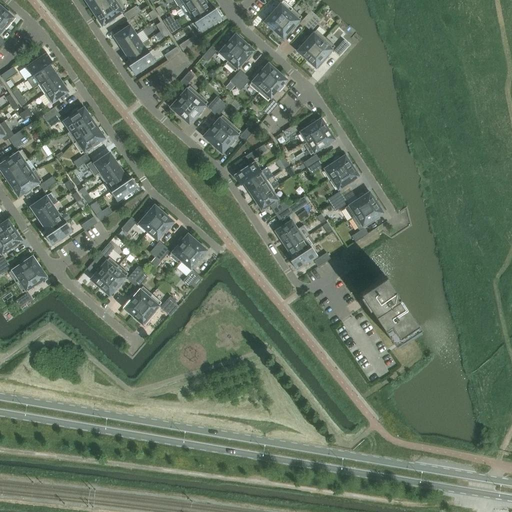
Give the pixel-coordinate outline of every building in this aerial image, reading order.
[(95,15),(118,0),(96,0),(89,5),(95,15)] [(114,18),(126,10),(119,0),(118,0),(95,15),(102,25),(107,22),(108,24),(115,20),(114,18)] [(190,12),(206,1),(205,0),(188,0),(184,3),(190,12)] [(273,30),(293,9),(283,0),(277,8),(275,6),(269,12),(271,14),(264,22),(273,30)] [(194,22),(215,8),(212,10),(206,1),(190,12),(196,21),(194,22)] [(128,20),(140,12),(136,6),(124,14),(128,20)] [(164,13),(160,6),(155,9),(160,16),(164,13)] [(200,32),(222,18),(215,8),(194,22),(200,32)] [(12,23),(10,22),(14,17),(4,9),(0,14),(0,33),(4,28),(6,30),(12,23)] [(295,24),(302,17),(293,9),(273,30),(274,31),(274,32),(278,35),(278,34),(283,38),(290,31),(292,32),(297,26),(295,24)] [(157,17),(153,11),(148,14),(153,20),(157,17)] [(306,27),(316,15),(311,11),(301,22),(306,27)] [(311,31),(321,20),(316,15),(306,27),(311,31)] [(172,24),(167,18),(163,21),(167,27),(172,24)] [(165,29),(161,22),(156,25),(160,32),(165,29)] [(176,30),(172,24),(167,27),(171,33),(176,30)] [(120,45),(136,35),(130,25),(114,36),(120,45)] [(169,35),(165,29),(160,32),(164,38),(169,35)] [(306,59),(325,38),(316,30),(310,37),(308,35),(302,42),(304,43),(297,51),(302,55),(301,56),(305,59),(306,59)] [(228,61),(245,42),(235,34),(232,38),(230,37),(224,43),(226,44),(219,52),(228,60),(228,61)] [(126,54),(142,44),(136,35),(120,45),(126,54)] [(183,51),(196,43),(192,37),(179,45),(183,51)] [(330,55),(328,53),(335,46),(325,38),(306,59),(317,69),(330,55)] [(339,56),(349,45),(344,40),(334,51),(339,56)] [(235,72),(245,61),(246,63),(252,56),(250,55),(254,50),(245,42),(228,61),(228,60),(225,63),(235,72)] [(132,63),(148,52),(142,44),(126,54),(132,63)] [(208,61),(217,50),(212,46),(202,57),(208,61)] [(168,61),(181,53),(177,47),(164,55),(168,61)] [(135,75),(156,61),(150,51),(148,52),(132,63),(128,65),(135,75)] [(26,67),(32,76),(51,63),(49,60),(50,58),(47,53),(26,67)] [(38,85),(56,73),(50,64),(53,62),(51,63),(32,76),(38,85)] [(259,93),(278,71),(277,71),(277,70),(274,66),(273,67),(268,63),(265,67),(263,66),(257,72),(259,74),(249,85),(259,93)] [(5,81),(17,73),(13,67),(1,75),(5,81)] [(235,86),(245,75),(240,70),(230,81),(235,86)] [(279,92),(285,86),(283,84),(287,80),(278,71),(259,93),(268,101),(278,90),(279,92)] [(184,87),(194,76),(189,72),(179,83),(184,87)] [(44,94),(62,82),(56,73),(38,85),(44,94)] [(240,91),(250,79),(245,75),(235,86),(240,91)] [(51,103),(68,91),(62,82),(44,94),(51,103)] [(180,115),(199,94),(189,86),(183,93),(181,91),(176,98),(177,99),(170,107),(180,115)] [(22,96),(17,90),(13,93),(17,99),(22,96)] [(202,109),(208,102),(199,94),(180,115),(180,116),(180,117),(184,120),(189,124),(196,116),(198,117),(203,111),(202,109)] [(15,101),(10,95),(6,98),(10,104),(15,101)] [(26,103),(22,96),(17,99),(22,106),(26,103)] [(212,112),(222,101),(217,96),(207,108),(212,112)] [(268,115),(278,104),(273,99),(263,111),(268,115)] [(19,108),(15,101),(10,104),(15,111),(19,108)] [(217,117),(227,105),(222,101),(212,112),(217,117)] [(70,132),(91,118),(84,107),(79,111),(78,109),(71,113),(72,115),(63,121),(70,132)] [(33,115),(28,108),(24,112),(28,118),(33,115)] [(46,122),(58,113),(54,108),(42,116),(46,122)] [(28,118),(24,112),(19,115),(24,121),(28,118)] [(50,127),(62,119),(58,113),(46,122),(50,127)] [(213,145),(232,123),(222,115),(216,122),(214,121),(208,127),(210,128),(203,136),(213,145)] [(77,142),(98,128),(91,118),(70,132),(77,142)] [(307,142),(328,129),(321,118),(316,121),(315,119),(308,124),(309,126),(300,132),(307,142)] [(0,124),(0,137),(1,137),(4,141),(9,139),(14,135),(4,121),(0,124)] [(35,128),(32,123),(26,127),(29,132),(35,128)] [(234,139),(241,131),(232,123),(213,145),(213,146),(217,150),(217,149),(222,153),(229,145),(231,147),(236,140),(234,139)] [(287,138),(299,129),(295,124),(283,132),(287,138)] [(245,141),(255,130),(250,125),(240,137),(245,141)] [(100,141),(105,138),(101,133),(102,132),(99,128),(98,129),(98,128),(77,142),(84,152),(93,146),(94,148),(101,143),(100,141)] [(330,142),(335,139),(331,134),(332,133),(329,129),(328,129),(307,142),(304,144),(311,155),(323,147),(324,149),(331,144),(330,142)] [(12,144),(25,136),(21,130),(14,135),(9,139),(12,144)] [(16,150),(29,142),(25,136),(12,144),(16,150)] [(249,162),(262,154),(258,148),(245,156),(249,162)] [(5,176),(29,160),(22,150),(10,158),(8,156),(5,158),(1,161),(3,163),(0,164),(0,168),(1,171),(0,172),(3,176),(4,175),(5,176)] [(116,162),(110,153),(94,163),(93,160),(86,165),(94,177),(100,173),(116,162)] [(77,168),(90,159),(86,154),(74,162),(77,168)] [(307,168),(320,160),(316,154),(303,163),(307,168)] [(331,179),(352,165),(345,155),(340,158),(339,156),(332,161),(333,163),(324,168),(331,179)] [(289,165),(285,158),(280,161),(285,168),(289,165)] [(12,186),(35,170),(29,160),(5,176),(12,186)] [(311,174),(323,166),(320,160),(307,168),(311,174)] [(244,183),(261,171),(255,161),(234,175),(240,185),(244,183)] [(106,182),(122,171),(116,162),(100,173),(106,182)] [(354,179),(359,176),(355,171),(356,170),(353,166),(352,165),(331,179),(338,189),(347,183),(348,185),(355,181),(354,179)] [(295,174),(291,167),(286,170),(291,177),(295,174)] [(30,188),(42,180),(35,170),(12,186),(19,196),(23,193),(25,195),(28,193),(32,190),(30,188)] [(111,192),(132,178),(131,177),(128,180),(122,171),(106,182),(112,190),(111,192)] [(249,191),(267,180),(261,171),(244,183),(249,191)] [(80,183),(76,176),(71,179),(76,186),(80,183)] [(44,191),(56,182),(52,177),(40,185),(44,191)] [(117,201),(138,187),(134,181),(132,182),(130,179),(132,178),(111,192),(117,201)] [(255,200),(271,190),(273,189),(267,180),(249,191),(255,200)] [(74,187),(69,181),(64,184),(69,190),(74,187)] [(88,194),(84,187),(79,191),(84,197),(88,194)] [(281,204),(271,190),(255,200),(262,210),(269,205),(276,215),(289,207),(285,201),(281,204)] [(331,205),(344,197),(340,191),(327,199),(331,205)] [(81,199),(77,192),(72,195),(77,202),(81,199)] [(355,216),(376,202),(369,192),(365,195),(363,193),(356,197),(358,199),(349,205),(355,216)] [(93,200),(88,194),(84,197),(88,204),(93,200)] [(37,216),(53,205),(46,196),(31,207),(37,216)] [(335,211),(348,203),(344,197),(331,205),(335,211)] [(86,205),(81,199),(77,202),(81,208),(86,205)] [(378,216),(383,212),(376,202),(355,216),(362,226),(371,220),(373,222),(380,218),(378,216)] [(43,225),(59,214),(53,205),(37,216),(43,225)] [(148,232),(164,213),(163,212),(164,212),(160,208),(159,209),(154,205),(151,209),(149,208),(143,214),(145,216),(138,224),(148,232)] [(100,221),(112,213),(109,207),(96,215),(100,221)] [(297,229),(288,215),(292,213),(289,207),(276,215),(283,226),(275,231),(282,240),(297,229)] [(171,227),(170,226),(173,221),(164,213),(148,232),(157,240),(164,232),(166,234),(171,227)] [(46,236),(66,222),(65,223),(59,214),(43,225),(49,233),(45,236),(46,236)] [(326,221),(321,214),(317,217),(321,224),(326,221)] [(85,231),(97,223),(94,217),(81,225),(85,231)] [(127,233),(137,222),(131,217),(122,228),(127,233)] [(0,240),(15,230),(14,229),(15,229),(12,224),(11,225),(8,220),(3,223),(2,221),(0,222),(0,240)] [(52,245),(73,231),(66,222),(46,236),(48,235),(50,238),(48,240),(52,245)] [(332,230),(327,223),(323,226),(327,233),(332,230)] [(287,249),(305,238),(299,228),(297,229),(282,240),(287,249)] [(356,242),(368,234),(364,228),(352,236),(356,242)] [(17,243),(22,240),(15,230),(0,240),(0,252),(1,254),(10,248),(11,250),(18,245),(17,243)] [(181,261),(197,242),(188,234),(184,238),(182,237),(177,243),(179,245),(169,256),(178,264),(181,261)] [(293,258),(311,247),(305,238),(287,249),(293,258)] [(155,257),(165,246),(159,241),(150,253),(155,257)] [(205,256),(203,254),(207,250),(197,242),(181,261),(190,269),(197,261),(199,262),(205,256)] [(104,259),(114,248),(109,243),(99,255),(104,259)] [(160,262),(170,250),(165,246),(155,257),(160,262)] [(296,270),(317,256),(311,247),(293,258),(290,260),(296,270)] [(318,267),(330,259),(327,253),(314,261),(318,267)] [(16,283),(39,267),(33,256),(28,260),(26,258),(19,262),(21,264),(9,272),(16,283)] [(100,287),(119,265),(109,257),(103,265),(101,263),(100,265),(96,270),(98,271),(91,279),(100,287)] [(0,275),(11,268),(7,262),(0,266),(0,275)] [(118,285),(128,273),(119,265),(100,287),(101,288),(100,289),(104,292),(105,291),(109,295),(113,291),(115,292),(120,286),(118,285)] [(42,280),(46,277),(39,267),(16,283),(23,293),(35,285),(36,287),(40,284),(39,284),(43,282),(42,280)] [(133,283),(142,272),(137,267),(127,279),(133,283)] [(188,286),(198,275),(193,270),(183,281),(188,286)] [(138,288),(148,276),(142,272),(133,283),(138,288)] [(388,278),(362,295),(367,303),(393,286),(388,278)] [(133,316),(152,294),(143,286),(133,297),(131,296),(126,302),(128,304),(124,308),(128,312),(128,313),(132,316),(132,315),(133,316)] [(421,327),(393,286),(367,303),(395,345),(421,327)] [(20,307),(32,298),(28,292),(16,301),(20,307)] [(157,311),(155,310),(161,302),(152,294),(133,316),(145,326),(157,311)] [(166,312),(175,301),(170,296),(160,308),(166,312)]
